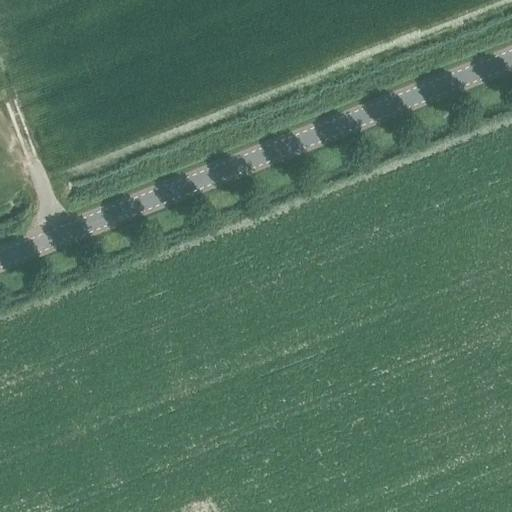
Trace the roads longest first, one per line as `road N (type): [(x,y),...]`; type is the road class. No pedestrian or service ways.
road 1 (tertiary): [(0,259),(511,58)]
road 2 (track): [(61,235),(9,104)]
